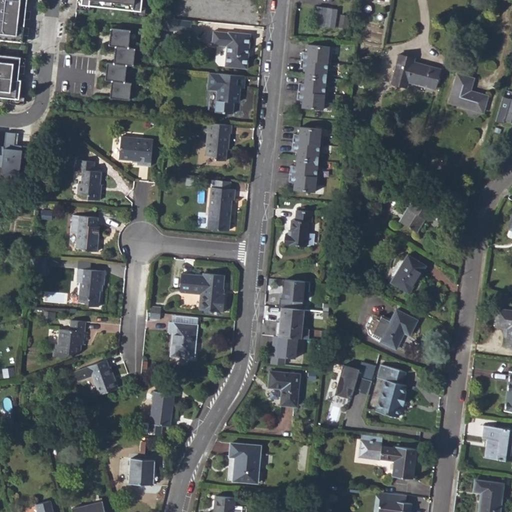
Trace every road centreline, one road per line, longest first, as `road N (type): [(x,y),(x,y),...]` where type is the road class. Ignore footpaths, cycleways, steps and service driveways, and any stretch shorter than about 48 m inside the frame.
road 1 (residential): [(511,171),(497,182),(476,229),(440,511)]
road 2 (residential): [(255,253),(242,367),(183,479),(175,511)]
road 3 (residential): [(280,0),(255,253)]
road 4 (residential): [(0,120),(25,116),(36,103),(51,0)]
